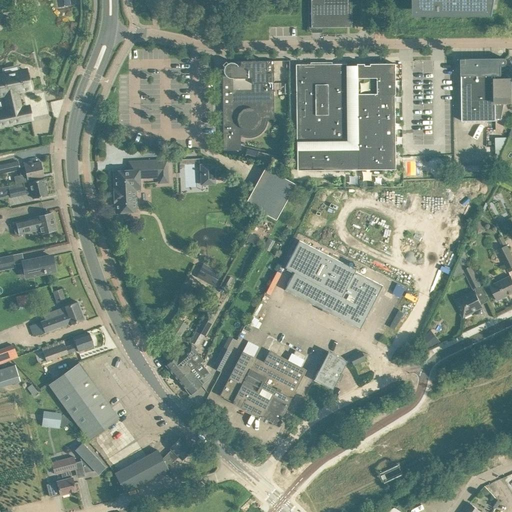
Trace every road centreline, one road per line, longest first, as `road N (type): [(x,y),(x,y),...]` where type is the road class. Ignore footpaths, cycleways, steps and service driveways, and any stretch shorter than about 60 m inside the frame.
road 1 (tertiary): [(237,468),(178,411),(109,312),(77,206),(72,155),(80,108)]
road 2 (unclassified): [(511,42),(212,46),(114,29)]
road 3 (unclassified): [(255,483),(316,418),(511,320)]
road 4 (unclassified): [(99,511),(237,468)]
